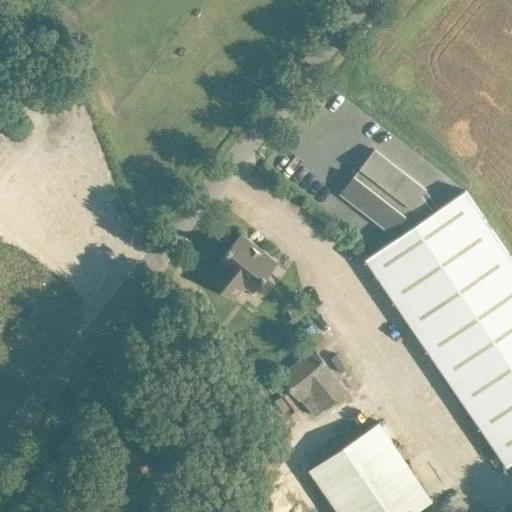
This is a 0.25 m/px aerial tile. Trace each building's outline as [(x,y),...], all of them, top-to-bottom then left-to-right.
[(398,235),(367,257),(507,463),(511,459),(511,257),(466,189),(434,211),(423,194),(426,189),(374,149),(360,167),(364,169),(358,177),(354,174),(341,192),(393,232),(395,230),(398,235)] [(221,265),(210,279),(233,298),(245,284),(254,292),(267,275),(278,262),(269,255),(241,232),(225,252),(217,262),(221,265)] [(0,404),(9,412),(45,364),(30,352),(65,305),(0,256),(0,404)] [(314,348),(313,348),(303,356),(304,357),(282,375),(299,397),(300,397),(315,415),(346,390),(331,372),(332,371),(314,348)] [(379,420),(310,467),(328,494),(398,447),(379,420)]
